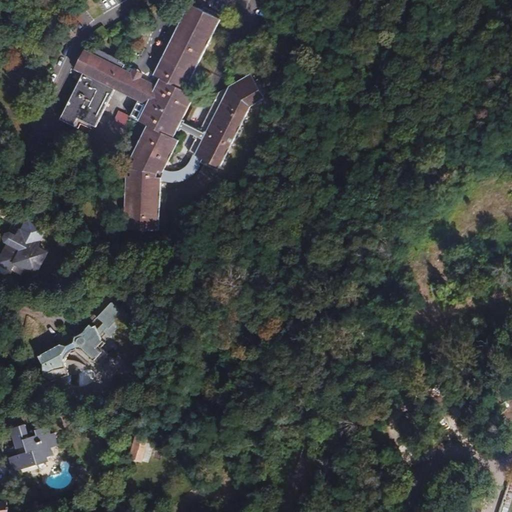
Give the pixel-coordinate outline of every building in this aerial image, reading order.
[(178,130),(180,131),(181,129),(184,123),(185,121),(183,120),(195,95),(185,90),(221,19),(189,4),(154,75),(160,78),(157,85),(141,77),(143,73),(135,69),(132,74),(123,69),(125,64),(119,62),(120,60),(96,48),(94,52),(85,48),(75,70),(83,74),(60,119),(74,126),(78,118),(96,127),(116,88),(138,100),(130,116),(147,125),(132,157),(135,159),(132,168),(131,176),(126,176),(124,230),(159,231),(161,177),(157,177),(159,170),(163,172),(179,140),(174,138),(178,130)] [(195,139),(188,152),(196,156),(200,158),(220,168),(250,107),(268,97),(258,79),(255,81),(251,74),(219,92),(200,129),(198,128),(197,130),(194,135),(193,137),(195,139)] [(119,110),(112,123),(123,129),(130,116),(119,110)] [(184,123),(181,129),(194,135),(197,130),(184,123)] [(181,178),(190,173),(197,165),(200,158),(196,156),(192,162),(187,169),(180,173),(171,174),(163,172),(159,170),(157,177),(161,177),(171,180),(181,178)] [(9,243),(3,255),(0,253),(0,273),(3,275),(7,268),(11,270),(14,263),(36,275),(48,252),(37,246),(47,228),(27,217),(17,236),(10,232),(6,234),(4,238),(6,241),(9,243)] [(112,302),(83,332),(76,336),(74,342),(67,346),(61,344),(39,356),(43,364),(45,375),(47,385),(69,377),(65,365),(65,362),(66,357),(69,354),(71,352),(74,350),(82,349),(98,364),(105,355),(97,347),(123,323),(121,321),(126,316),(123,313),(124,312),(112,302)] [(20,454),(10,457),(14,471),(19,470),(38,464),(38,465),(49,461),(48,457),(54,455),(52,448),(59,445),(55,433),(51,434),(49,426),(35,429),(37,435),(30,437),(26,424),(11,428),(17,449),(19,448),(20,454)] [(131,458),(142,461),(149,433),(139,430),(131,458)] [(10,457),(7,458),(12,475),(19,472),(19,470),(14,471),(10,457)] [(0,511),(8,511),(7,502),(0,502),(0,511)]
